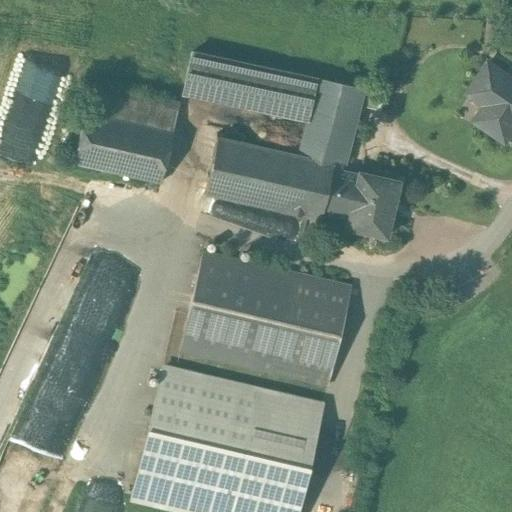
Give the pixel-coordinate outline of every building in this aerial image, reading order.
[(318,80),(190,53),(184,84),(310,112),(318,80)] [(511,79),(488,64),(468,94),(486,105),(475,121),(505,141),(511,130),(511,79)] [(362,90),(318,80),(310,112),(299,156),(332,163),(342,166),(343,162),(344,162),(362,90)] [(179,103),(92,83),(85,111),(171,131),(179,103)] [(380,88),(369,86),(365,107),(376,110),(380,88)] [(171,131),(85,111),(71,162),(158,182),(171,131)] [(299,156),(216,137),(204,193),(319,219),(332,163),(299,156)] [(358,175),(340,171),(341,167),(342,166),(332,163),(319,219),(346,225),(346,227),(385,236),(391,210),(385,208),(392,180),(358,173),(358,175)] [(213,248),(214,246),(213,244),(212,243),(211,242),(209,242),(208,242),(206,243),(205,245),(205,246),(205,248),(206,249),(208,250),(209,250),(211,250),(212,249),(213,248)] [(349,285),(202,250),(178,351),(326,386),(349,285)] [(239,253),(238,255),(239,256),(240,258),(241,259),(243,259),(245,259),(246,258),(247,256),(248,255),(247,253),(246,251),(245,250),(243,250),(241,250),(240,251),(239,253)] [(216,511),(296,511),(322,401),(159,363),(128,491),(216,511)]
